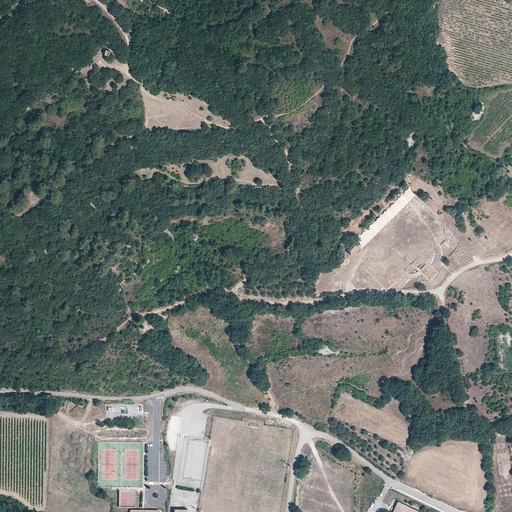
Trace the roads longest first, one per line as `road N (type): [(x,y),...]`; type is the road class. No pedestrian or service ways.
road 1 (track): [(94,344),(131,318),(208,291),(279,302),(380,288),(438,291)]
road 2 (unclassified): [(304,427),(198,390),(132,398),(0,394)]
road 3 (track): [(93,0),(126,34),(131,74),(142,90),(231,128),(263,119)]
road 4 (track): [(263,119),(285,150),(307,211),(294,243),(229,296)]
road 5 (track): [(511,442),(509,427),(481,423),(467,408),(438,291)]
road 6 (unclassified): [(452,511),(304,427)]
